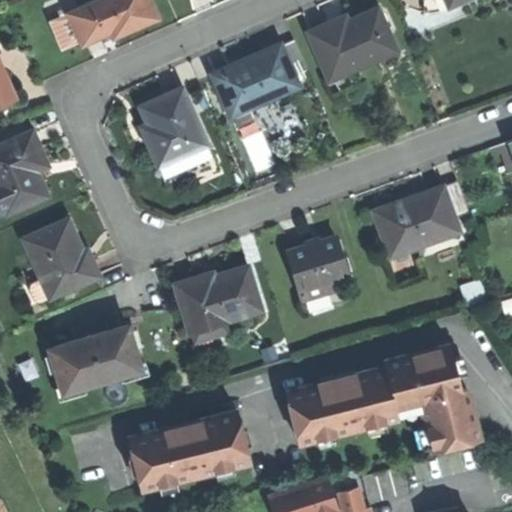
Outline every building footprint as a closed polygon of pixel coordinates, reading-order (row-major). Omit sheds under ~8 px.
[(98,0),(69,13),(82,44),(111,32),(113,38),(133,29),(159,19),(151,0),(98,0)] [(308,33),(329,81),(397,51),(379,9),(348,22),(346,16),(328,24),(308,33)] [(294,41),(281,46),(294,76),(307,71),(294,41)] [(245,60),(212,74),(230,117),(250,108),(269,100),(299,87),(294,76),(281,46),(281,45),(245,60)] [(0,104),(15,98),(0,63),(0,104)] [(158,165),(207,144),(182,87),(160,96),(139,106),(155,142),(149,145),(158,165)] [(274,112),(269,100),(250,108),(255,118),(271,135),(278,131),(280,136),(279,137),(285,151),(307,141),(291,104),(274,112)] [(255,118),(250,108),(230,117),(234,127),(255,118)] [(0,200),(6,213),(46,196),(35,171),(46,166),(40,150),(32,132),(0,145),(0,200)] [(511,174),(511,145),(511,142),(498,146),(508,176),(511,174)] [(215,163),(207,144),(158,165),(166,184),(215,163)] [(374,210),(390,255),(459,232),(444,186),(408,199),(374,210)] [(40,278),(49,297),(98,276),(87,250),(82,252),(78,242),(68,220),(23,239),(40,278)] [(300,289),(347,275),(335,237),(311,244),(289,251),(300,289)] [(226,321),(261,310),(248,267),(214,277),(199,282),(198,277),(175,285),(190,335),(227,323),(226,321)] [(39,302),(49,297),(40,278),(30,283),(27,288),(32,300),(39,302)] [(106,332),(87,338),(100,381),(139,369),(126,326),(106,332)] [(62,392),(100,381),(87,338),(66,344),(49,349),(62,392)] [(286,393),(299,443),(348,430),(346,421),(357,418),(359,427),(397,417),(395,408),(420,401),(433,451),(479,439),(472,414),(466,388),(460,389),(456,376),(450,378),(446,361),(452,359),(448,346),(383,362),(385,367),(347,377),(349,383),(330,388),(329,382),(286,393)] [(454,369),(452,359),(446,361),(450,378),(456,376),(454,369)] [(337,380),(329,382),(330,388),(349,383),(347,377),(337,380)] [(199,472),(249,457),(244,441),(240,426),(234,406),(188,420),(191,428),(176,432),(174,424),(127,438),(133,457),(137,474),(142,489),(190,475),(188,470),(198,467),(199,472)] [(180,422),(174,424),(176,432),(191,428),(188,420),(180,422)] [(244,424),(240,426),(244,441),(249,440),(244,424)] [(133,475),(137,474),(133,457),(128,458),(133,475)] [(362,476),(369,504),(408,494),(402,467),(362,476)] [(270,495),(275,511),(336,511),(338,511),(327,477),(270,495)] [(338,495),(343,511),(358,511),(364,510),(366,510),(359,488),(338,495)]
